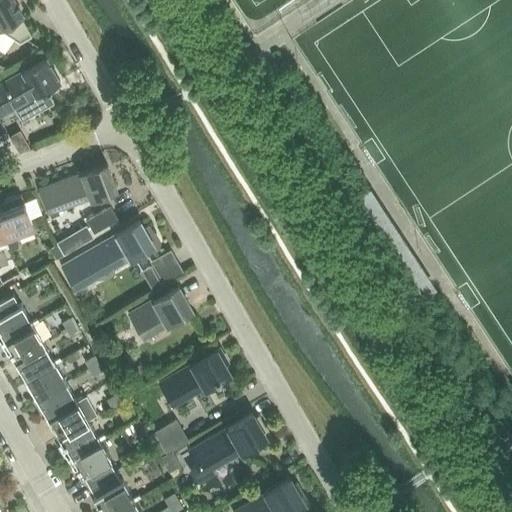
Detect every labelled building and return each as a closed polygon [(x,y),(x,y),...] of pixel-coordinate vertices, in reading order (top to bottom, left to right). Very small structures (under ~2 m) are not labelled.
[(0,0),(0,49),(5,52),(14,38),(19,41),(32,34),(21,15),(22,15),(13,0),(0,0)] [(0,131),(4,129),(0,121),(0,114),(1,114),(1,115),(15,106),(22,119),(52,101),(45,89),(60,81),(46,56),(0,82),(0,131)] [(80,172),(81,172),(39,188),(49,213),(90,198),(116,188),(107,162),(80,172)] [(370,188),(358,196),(419,291),(431,283),(370,188)] [(8,206),(0,209),(0,221),(6,238),(10,249),(19,246),(17,233),(34,227),(21,194),(5,200),(8,206)] [(110,204),(85,218),(94,232),(118,218),(110,204)] [(152,249),(154,247),(156,246),(157,245),(158,243),(158,242),(158,241),(158,240),(157,239),(153,232),(154,232),(149,223),(144,226),(140,219),(62,265),(71,280),(87,271),(92,280),(95,278),(100,278),(105,277),(110,274),(113,270),(116,266),(145,249),(147,252),(152,249)] [(63,238),(57,241),(64,254),(70,250),(63,238)] [(63,253),(57,242),(49,247),(56,258),(63,253)] [(152,266),(144,270),(153,286),(161,281),(152,266)] [(191,309),(177,285),(129,313),(143,337),(191,309)] [(0,341),(38,319),(37,318),(32,321),(21,303),(19,304),(13,293),(0,300),(0,341)] [(67,328),(77,322),(73,315),(62,321),(67,328)] [(38,320),(38,319),(0,341),(7,354),(10,352),(14,359),(44,342),(33,323),(38,320)] [(77,322),(67,328),(71,336),(81,330),(77,322)] [(54,360),(44,342),(14,359),(25,378),(60,358),(59,357),(54,360)] [(222,382),(220,380),(219,378),(228,373),(223,364),(227,362),(219,346),(159,381),(173,405),(204,387),(206,391),(222,382)] [(89,367),(99,361),(95,354),(85,360),(89,367)] [(61,359),(60,358),(25,378),(36,397),(66,380),(55,362),(61,359)] [(99,361),(89,367),(93,375),(103,369),(99,361)] [(130,362),(127,379),(138,381),(142,365),(130,362)] [(76,398),(66,380),(36,397),(47,417),(82,396),(82,395),(76,398)] [(112,407),(122,402),(117,393),(107,398),(112,407)] [(47,417),(58,436),(88,419),(96,414),(85,395),(82,396),(47,417)] [(122,402),(112,407),(117,416),(121,414),(127,411),(122,402)] [(127,411),(121,414),(126,422),(137,416),(133,408),(127,411)] [(254,417),(251,413),(189,449),(197,464),(190,468),(197,481),(213,472),(211,468),(256,442),(258,446),(272,438),(259,414),(254,417)] [(99,437),(88,419),(58,436),(62,443),(60,444),(67,457),(104,435),(104,434),(99,437)] [(167,452),(171,450),(171,449),(187,439),(175,419),(155,431),(167,452)] [(105,436),(104,435),(67,457),(74,469),(77,467),(81,475),(83,474),(89,484),(115,469),(109,459),(111,457),(100,439),(105,436)] [(171,450),(167,452),(161,456),(169,470),(179,464),(171,450)] [(95,505),(98,511),(110,511),(140,495),(139,494),(134,497),(123,479),(121,480),(115,469),(89,484),(95,495),(93,496),(97,503),(95,505)] [(264,492),(233,510),(234,511),(283,511),(293,506),(295,510),(309,502),(297,482),(292,484),(288,477),(264,491),(264,492)] [(168,505),(178,499),(174,492),(164,498),(168,505)] [(140,496),(140,495),(110,511),(142,511),(135,500),(140,496)] [(178,499),(168,505),(172,511),(182,506),(178,499)] [(198,504),(196,509),(197,511),(208,511),(210,508),(207,503),(202,502),(198,504)]
